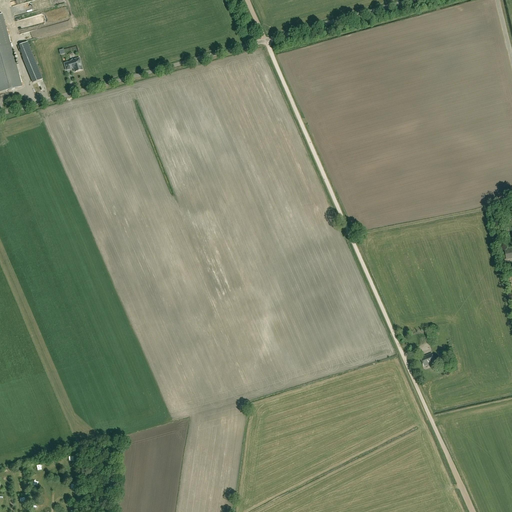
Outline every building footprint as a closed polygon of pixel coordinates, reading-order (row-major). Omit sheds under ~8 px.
[(0,92),(22,87),(2,14),(0,14),(0,92)] [(33,83),(43,79),(40,74),(33,56),(24,60),(33,83)] [(83,70),(79,59),(71,61),(72,62),(64,64),(66,71),(74,68),(75,72),(83,70)] [(440,366),(446,365),(443,351),(437,352),(440,366)] [(453,365),(450,351),(446,352),(448,366),(449,366),(449,371),(456,369),(455,365),(453,365)] [(424,366),(435,362),(432,353),(421,358),(424,366)]
